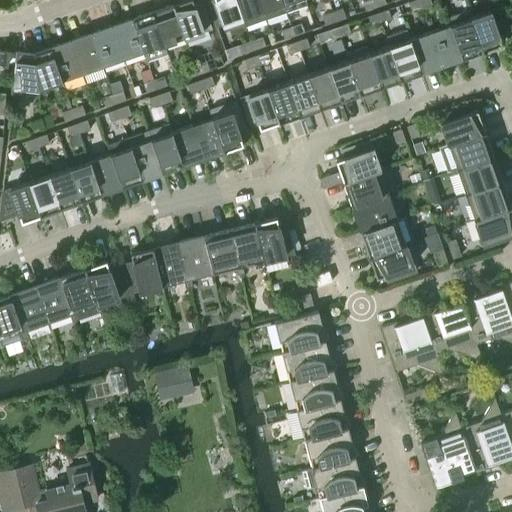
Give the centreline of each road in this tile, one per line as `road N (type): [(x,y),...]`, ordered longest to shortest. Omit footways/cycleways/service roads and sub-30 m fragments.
road 1 (residential): [(511,484),(419,510),(400,497),(355,307)]
road 2 (residential): [(0,261),(152,207),(293,174)]
road 3 (residential): [(293,174),(306,145),(499,77),(511,114)]
road 4 (residential): [(511,253),(355,307)]
road 5 (residential): [(355,307),(307,185),(293,174)]
